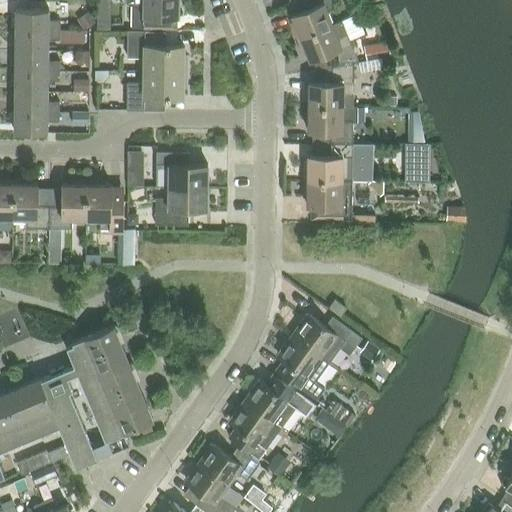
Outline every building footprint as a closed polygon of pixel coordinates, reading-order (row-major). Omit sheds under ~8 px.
[(177,0),(128,0),(128,5),(132,5),(131,27),(165,28),(165,16),(177,16),(177,0)] [(333,0),(296,0),(300,10),(291,14),(293,21),(290,22),(296,38),(332,24),(327,11),(336,7),(333,0)] [(15,29),(60,29),(60,20),(48,19),(48,8),(15,8),(15,29)] [(95,21),(87,10),(76,18),(83,30),(95,21)] [(373,14),(352,21),(357,36),(378,29),(373,14)] [(95,17),(95,29),(110,29),(110,17),(95,17)] [(341,21),(332,24),(296,38),(303,54),(306,53),(309,60),(319,56),(324,67),(324,68),(353,62),(353,63),(358,62),(347,33),(341,21)] [(15,29),(15,49),(47,50),(47,39),(59,40),(60,29),(15,29)] [(83,30),(71,30),(71,42),(83,43),(83,30)] [(143,70),(186,70),(186,54),(182,54),(183,44),(155,44),(155,30),(127,30),(127,57),(143,57),(143,70)] [(369,44),(371,59),(389,56),(387,40),(369,44)] [(15,49),(14,70),(59,70),(59,60),(47,60),(47,50),(15,49)] [(80,67),(88,66),(88,50),(75,50),(75,61),(80,67)] [(308,81),(307,106),(342,106),(352,106),(353,92),(353,63),(353,62),(324,68),(324,67),(319,68),(319,81),(308,81)] [(94,81),(101,81),(107,75),(107,69),(94,69),(94,81)] [(59,70),(14,70),(14,90),(47,91),(47,80),(59,80),(59,70)] [(186,70),(143,70),(143,82),(126,82),(126,109),(154,109),(154,96),(182,96),(182,86),(186,86),(186,70)] [(73,79),(73,91),(88,91),(88,79),(73,79)] [(47,91),(14,90),(14,111),(59,111),(59,101),(47,101),(47,91)] [(378,104),(377,127),(387,128),(388,105),(378,104)] [(375,116),(374,116),(374,105),(364,105),(365,129),(375,129),(375,116)] [(342,106),(307,106),(307,130),(318,130),(318,143),(352,143),(352,121),(356,121),(356,106),(352,106),(342,106)] [(408,110),(408,122),(419,122),(417,110),(408,110)] [(59,111),(14,111),(14,131),(46,132),(46,121),(58,121),(59,111)] [(71,111),(71,124),(87,124),(87,111),(71,111)] [(352,143),(318,143),(318,155),(307,155),(307,162),(303,162),(303,179),(352,179),(371,179),(372,143),(352,143)] [(428,180),(428,143),(406,143),(406,180),(428,180)] [(127,166),(143,167),(143,150),(127,150),(127,162),(127,166)] [(168,186),(206,186),(207,164),(179,163),(180,151),(156,151),(155,163),(156,174),(168,174),(168,186)] [(0,228),(9,228),(9,226),(12,226),(12,217),(13,178),(0,178),(0,228)] [(30,179),(13,178),(12,217),(26,217),(26,227),(48,228),(49,193),(37,193),(37,182),(30,182),(30,179)] [(61,194),(49,193),(48,228),(71,228),(71,218),(85,218),(86,179),(69,179),(68,183),(61,183),(61,194)] [(86,179),(85,218),(99,218),(99,228),(122,228),(123,194),(110,194),(110,183),(103,183),(103,180),(86,179)] [(352,179),(303,179),(303,196),(306,196),(306,205),(310,205),(310,218),(351,218),(351,214),(352,179)] [(367,183),(379,196),(383,193),(383,179),(371,179),(367,183)] [(206,186),(168,186),(168,197),(155,197),(155,224),(178,224),(179,208),(206,209),(206,186)] [(137,224),(137,214),(127,214),(127,224),(137,224)] [(351,223),(374,223),(374,214),(351,214),(351,218),(351,223)] [(53,263),(60,263),(60,249),(48,248),(48,263),(53,263)] [(0,249),(0,261),(10,262),(10,250),(0,249)] [(85,264),(100,264),(100,254),(85,254),(85,264)] [(328,308),(339,316),(345,308),(334,299),(328,308)] [(321,356),(328,362),(339,347),(349,354),(361,337),(332,316),(324,326),(309,315),(305,315),(299,324),(300,328),(294,336),(321,356)] [(73,364),(121,344),(113,325),(71,342),(72,344),(66,347),(73,364)] [(321,356),(294,336),(288,343),(284,344),(278,352),(279,357),(294,368),(287,378),(316,399),(324,388),(314,381),(328,362),(321,356)] [(367,340),(359,351),(371,360),(379,348),(367,340)] [(129,363),(121,344),(73,364),(73,365),(77,373),(81,383),(129,363)] [(136,382),(129,363),(81,383),(89,402),(136,382)] [(51,374),(40,379),(52,407),(59,425),(58,426),(66,444),(69,453),(75,467),(128,445),(123,432),(105,440),(104,439),(91,444),(69,391),(72,389),(67,377),(77,373),(73,365),(64,369),(63,367),(63,366),(49,371),(49,373),(50,372),(51,374)] [(39,377),(20,385),(40,433),(58,426),(59,425),(52,407),(40,379),(39,377)] [(313,403),(284,381),(277,391),(261,380),(257,381),(251,390),(251,394),(246,401),(281,427),(295,406),(305,414),(313,403)] [(144,401),(136,382),(89,402),(97,421),(144,401)] [(20,385),(1,393),(21,441),(40,433),(20,385)] [(21,441),(1,393),(0,393),(0,444),(2,449),(21,441)] [(332,398),(325,408),(332,414),(340,404),(332,398)] [(152,420),(144,401),(97,421),(104,439),(105,440),(123,432),(152,420)] [(281,427),(246,401),(240,409),(236,410),(230,418),(231,422),(246,433),(238,443),(258,458),(269,442),(281,427)] [(347,409),(340,419),(347,425),(354,415),(347,409)] [(327,428),(338,436),(346,426),(335,417),(327,428)] [(139,426),(142,434),(151,430),(148,422),(139,426)] [(69,453),(66,444),(47,452),(50,461),(69,453)] [(200,464),(228,483),(233,476),(242,475),(247,478),(259,462),(237,446),(230,456),(214,445),(210,446),(205,453),(205,457),(200,464)] [(21,473),(50,461),(47,452),(46,450),(16,462),(21,473)] [(267,467),(278,475),(289,460),(278,453),(267,467)] [(228,483),(200,464),(196,470),(191,471),(186,478),(187,482),(203,494),(196,504),(206,511),(234,511),(237,509),(219,496),(228,483)] [(47,480),(42,470),(30,474),(35,485),(47,480)] [(511,471),(508,478),(504,476),(500,483),(511,490),(511,491),(506,501),(511,504),(511,471)] [(26,483),(24,477),(12,482),(16,492),(20,491),(28,487),(26,483)] [(42,501),(46,511),(69,511),(66,504),(56,508),(51,497),(42,501)] [(256,505),(266,511),(271,506),(261,499),(256,505)] [(3,511),(12,511),(14,511),(9,500),(0,504),(3,511)] [(35,511),(46,511),(42,501),(33,505),(35,511)] [(511,511),(511,504),(506,501),(499,511),(487,502),(482,508),(486,511),(485,511),(511,511)] [(163,511),(206,511),(196,504),(189,511),(186,511),(173,502),(168,503),(163,510),(163,511)]
